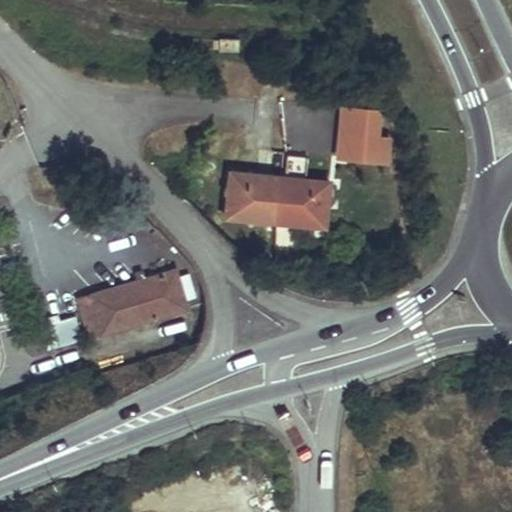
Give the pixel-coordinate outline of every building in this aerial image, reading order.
[(281,128),(310,128),(309,102),(281,102),(281,128)] [(379,112),(339,109),(335,165),(388,169),(390,136),(378,135),(379,112)] [(332,185),(234,165),(225,205),(324,227),(332,185)] [(175,274),(78,303),(90,342),(188,312),(175,274)] [(75,315),(45,322),(51,348),(81,341),(75,315)] [(210,452),(213,467),(239,460),(236,445),(210,452)] [(152,511),(222,511),(214,494),(197,502),(182,510),(179,504),(174,492),(149,504),(152,511)] [(182,510),(197,502),(195,497),(179,504),(182,510)]
